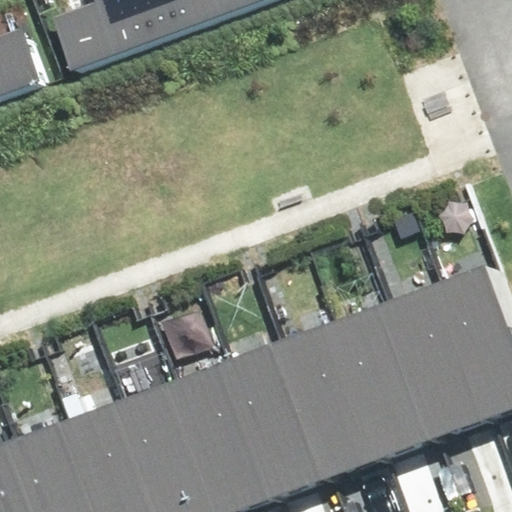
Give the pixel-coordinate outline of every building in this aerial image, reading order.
[(259,0),(105,0),(68,14),(87,66),(259,0)] [(0,91),(49,73),(30,22),(0,33),(0,91)] [(511,398),(511,352),(478,258),(425,277),(474,412),(511,398)] [(474,412),(425,277),(373,296),(422,431),(474,412)] [(422,431),(373,296),(320,315),(369,450),(422,431)] [(369,450),(320,315),(267,334),(317,469),(369,450)] [(317,469),(267,334),(215,352),(264,488),(317,469)] [(264,488),(215,352),(162,371),(212,507),(264,488)] [(196,511),(212,507),(162,371),(110,390),(154,511),(196,511)] [(154,511),(110,390),(57,409),(94,511),(154,511)] [(94,511),(57,409),(5,428),(35,511),(94,511)] [(35,511),(5,428),(0,429),(0,511),(35,511)]
